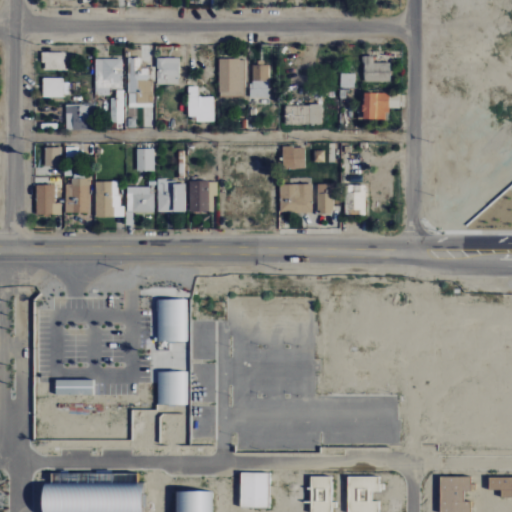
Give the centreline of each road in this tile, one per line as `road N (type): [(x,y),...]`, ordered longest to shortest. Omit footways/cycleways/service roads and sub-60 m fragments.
road 1 (secondary): [(0,249),(411,252)]
road 2 (residential): [(0,27),(411,27)]
road 3 (residential): [(411,252),(411,0)]
road 4 (residential): [(15,0),(12,249)]
